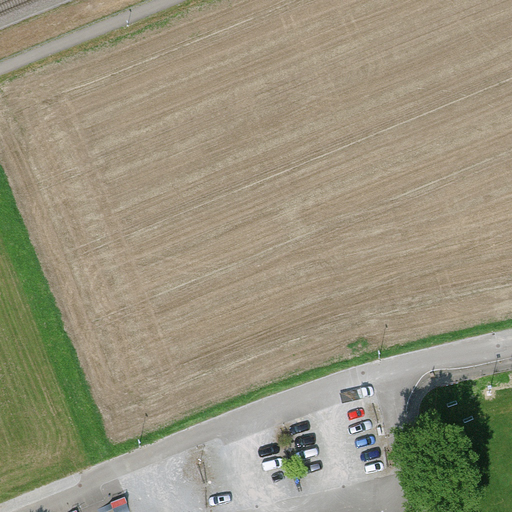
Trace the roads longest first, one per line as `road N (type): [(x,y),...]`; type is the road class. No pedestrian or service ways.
road 1 (residential): [(43,511),(82,495),(108,470),(240,417),(433,358),(511,348)]
road 2 (unknown): [(198,434),(223,474),(273,504),(356,493),(380,478),(398,433),(384,395),(361,378)]
